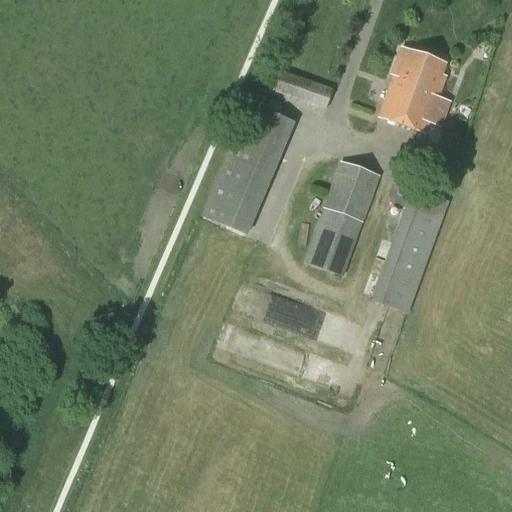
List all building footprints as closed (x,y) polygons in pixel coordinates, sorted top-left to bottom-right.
[(441,129),(450,103),(437,98),(445,78),(441,77),(445,66),(401,50),(392,77),(394,77),(379,118),(424,134),(428,124),(441,129)] [(326,111),(333,91),(271,69),(264,90),(326,111)] [(294,124),(264,111),(248,105),(200,217),(246,237),(247,235),(294,124)] [(342,278),(380,178),(340,163),(303,263),(342,278)] [(407,317),(448,203),(394,183),(388,201),(403,210),(370,303),(407,317)]
